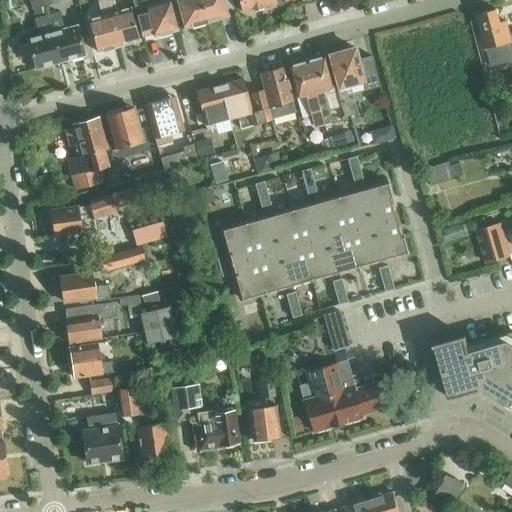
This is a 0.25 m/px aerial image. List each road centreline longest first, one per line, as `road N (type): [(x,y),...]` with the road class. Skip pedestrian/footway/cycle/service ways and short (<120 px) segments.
road 1 (residential): [(454,0),(0,121)]
road 2 (residential): [(61,511),(277,485),(464,431),(511,452)]
road 3 (residential): [(53,511),(0,136)]
